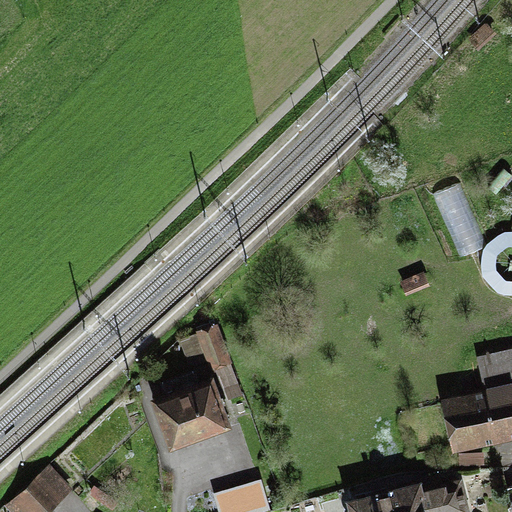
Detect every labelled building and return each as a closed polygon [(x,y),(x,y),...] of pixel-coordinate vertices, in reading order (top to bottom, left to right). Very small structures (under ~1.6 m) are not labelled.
[(478,45),(493,32),(486,25),(472,38),(478,45)] [(407,290),(425,282),(421,273),(403,281),(407,290)] [(217,364),(224,383),(236,379),(216,323),(198,331),(211,366),(217,364)] [(511,352),(481,359),(486,384),(511,378),(511,352)] [(156,399),(172,442),(226,422),(210,379),(156,399)] [(453,405),(460,439),(511,428),(511,383),(488,389),(489,397),(453,405)] [(18,497),(32,511),(42,511),(69,487),(47,464),(36,474),(39,477),(18,497)] [(458,511),(466,510),(459,481),(418,491),(417,486),(353,502),(354,505),(347,511),(346,511),(458,511)]
